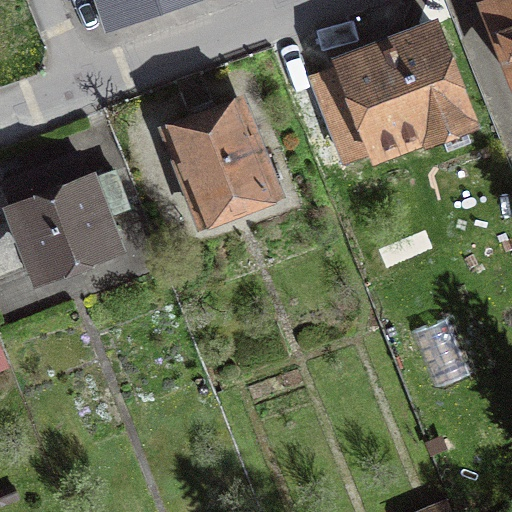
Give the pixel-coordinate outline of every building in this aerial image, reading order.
[(190,0),(97,0),(107,28),(190,0)] [(511,0),(494,0),(488,3),(511,63),(511,0)] [(313,76),(346,159),(426,131),(428,136),(471,119),(434,24),(313,76)] [(167,129),(194,195),(195,213),(206,218),(217,214),(220,208),(273,187),(239,101),(167,129)] [(3,183),(37,271),(112,242),(102,216),(127,206),(114,170),(88,180),(79,154),(3,183)]
